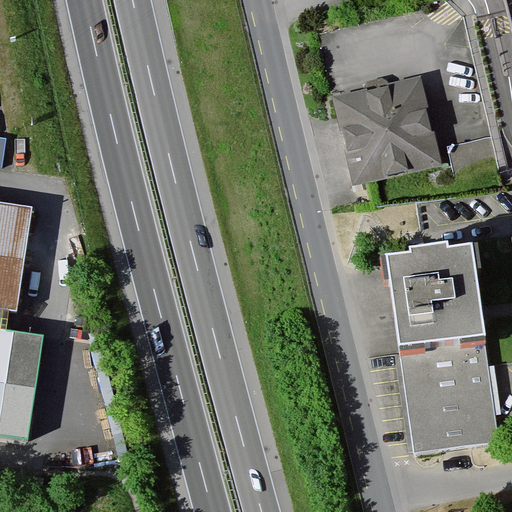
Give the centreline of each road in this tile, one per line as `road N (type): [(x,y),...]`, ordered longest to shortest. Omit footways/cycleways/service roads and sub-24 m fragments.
road 1 (motorway): [(261,511),(132,0)]
road 2 (motorway): [(85,0),(212,511)]
road 3 (tertiary): [(258,0),(375,480)]
road 4 (residential): [(511,457),(375,480)]
